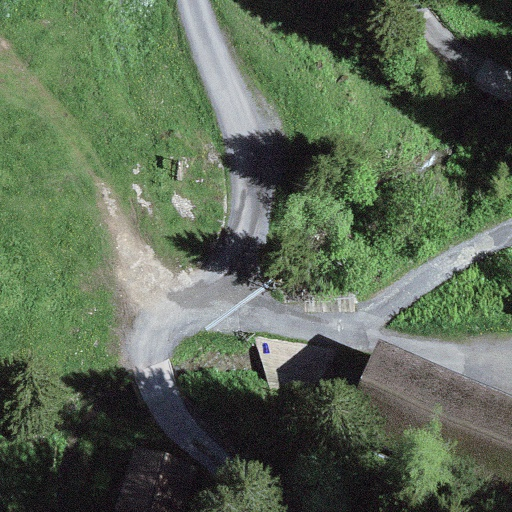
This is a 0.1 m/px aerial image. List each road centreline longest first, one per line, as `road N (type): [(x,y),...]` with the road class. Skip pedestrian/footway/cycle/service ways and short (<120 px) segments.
road 1 (track): [(0,45),(84,177),(159,329)]
road 2 (track): [(159,329),(151,389),(244,511)]
